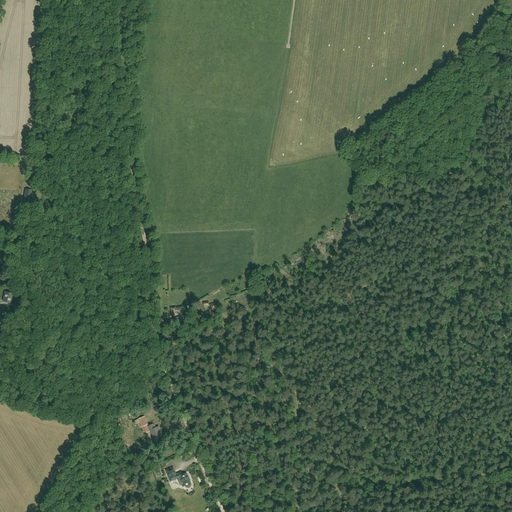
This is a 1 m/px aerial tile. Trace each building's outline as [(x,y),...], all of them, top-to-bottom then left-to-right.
[(23,202),(33,204),(33,200),(30,199),(31,191),(26,190),(23,202)] [(12,294),(5,292),(3,302),(10,303),(12,294)] [(181,306),(175,308),(174,307),(170,309),(171,314),(170,314),(171,317),(177,315),(177,313),(183,311),(181,306)] [(153,425),(149,427),(155,441),(158,439),(161,438),(158,432),(160,431),(159,427),(154,429),(153,425)] [(172,468),(166,470),(170,481),(176,479),(176,478),(179,477),(180,479),(179,481),(180,484),(182,484),(183,487),(185,486),(186,486),(187,487),(188,487),(189,487),(190,486),(190,485),(190,484),(189,481),(190,480),(188,476),(187,476),(186,474),(184,475),(184,474),(183,474),(181,474),(180,473),(178,474),(178,475),(175,476),(172,468)]
